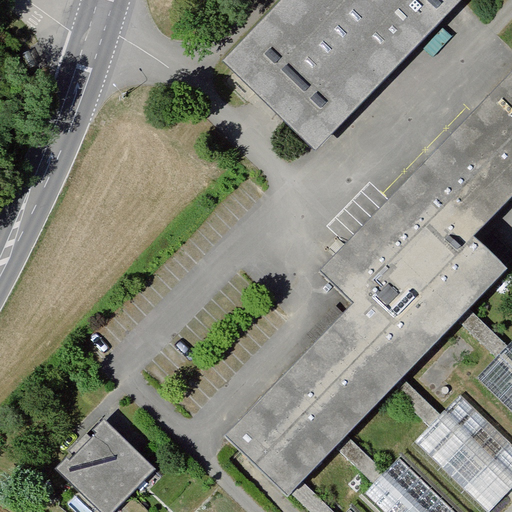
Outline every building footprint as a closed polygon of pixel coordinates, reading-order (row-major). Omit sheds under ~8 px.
[(466,0),(285,0),(223,64),(316,154),(466,0)] [(511,75),(318,272),(352,306),(223,436),(286,498),(289,494),(302,481),(335,448),(346,436),(390,391),(402,379),(457,322),(469,310),(505,273),(471,240),(511,197),(511,75)] [(508,348),(469,310),(457,322),(497,359),(508,348)] [(511,344),(508,348),(497,359),(478,379),(511,412),(511,344)] [(441,417),(402,379),(390,391),(429,429),(441,417)] [(495,511),(511,494),(511,447),(460,397),(441,417),(429,429),(415,443),(485,511),(495,511)] [(113,511),(157,472),(103,421),(54,471),(95,511),(113,511)] [(386,475),(346,436),(335,448),(375,486),(386,475)] [(457,511),(402,458),(386,475),(375,486),(361,500),(374,511),(457,511)] [(333,511),(302,481),(289,494),(308,511),(333,511)]
